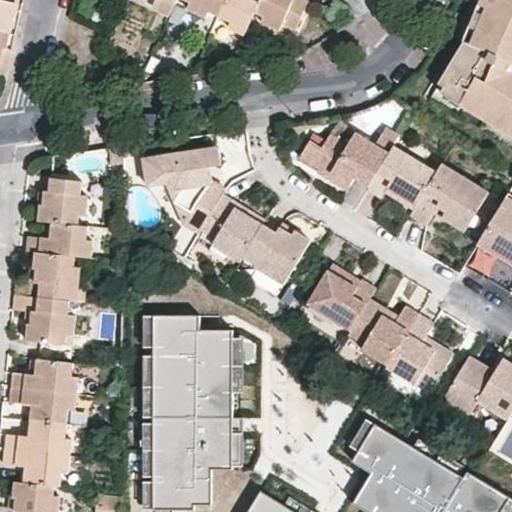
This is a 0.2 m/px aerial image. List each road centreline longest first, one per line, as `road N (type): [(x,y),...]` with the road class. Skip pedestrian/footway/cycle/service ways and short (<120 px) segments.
road 1 (residential): [(511,329),(276,181),(254,93)]
road 2 (residential): [(20,127),(254,93)]
road 3 (residential): [(254,93),(361,75),(399,45)]
road 4 (residential): [(20,127),(0,264)]
road 5 (residential): [(46,0),(20,127)]
